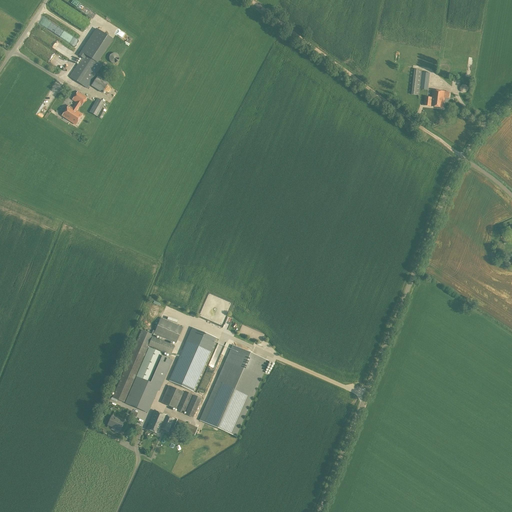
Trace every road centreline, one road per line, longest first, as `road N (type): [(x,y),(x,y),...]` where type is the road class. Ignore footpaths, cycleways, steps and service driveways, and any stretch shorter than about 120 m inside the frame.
road 1 (unclassified): [(318,511),(457,168),(511,101)]
road 2 (track): [(249,0),(463,158)]
